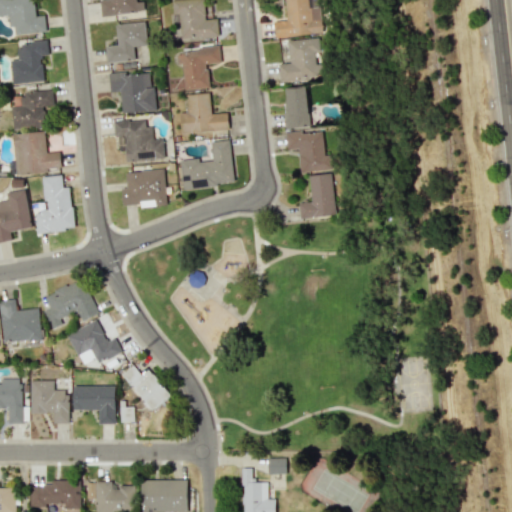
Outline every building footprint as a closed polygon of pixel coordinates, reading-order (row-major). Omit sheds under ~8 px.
[(45,31),(44,15),(34,16),(33,0),(0,0),(0,15),(7,15),(8,27),(14,26),(14,34),(45,31)] [(99,0),(100,15),(143,11),(142,0),(99,0)] [(218,35),(217,18),(204,19),(202,0),(171,0),(172,16),(176,16),(176,22),(179,22),(180,38),(218,35)] [(283,0),(286,20),(273,21),(275,37),(323,33),(320,5),(308,6),(307,0),(283,0)] [(115,23),(116,45),(105,45),(106,62),(134,60),(133,46),(146,45),(145,21),(115,23)] [(286,40),(289,63),(277,64),(279,81),(322,76),(318,37),(286,40)] [(43,81),(41,55),(47,55),(47,42),(16,43),(17,59),(10,60),(11,83),(43,81)] [(208,88),(207,63),(220,62),(219,48),(176,50),(176,63),(182,63),(183,89),(208,88)] [(121,113),(154,111),(151,72),(124,74),(124,71),(109,72),(110,92),(120,91),(121,113)] [(286,127),(308,126),(306,86),(285,87),(286,127)] [(14,129),(45,126),(43,106),(54,105),(52,90),(11,94),(14,129)] [(228,129),(227,112),(210,114),(208,92),(185,94),(187,112),(179,112),(180,133),(228,129)] [(124,136),(125,161),(164,158),(162,138),(152,139),(151,126),(145,127),(144,119),(113,121),(114,136),(124,136)] [(298,148),(299,171),(326,169),(323,129),(285,133),(286,149),(298,148)] [(13,133),(15,174),(47,172),(47,168),(60,167),(59,151),(45,152),(44,131),(13,133)] [(183,189),(234,183),(229,139),(210,142),(212,160),(199,162),(198,157),(179,160),(183,189)] [(334,215),(331,173),(308,175),(310,202),(298,202),(299,217),(334,215)] [(42,176),(45,210),(34,211),(36,232),(73,229),(70,187),(62,187),(61,175),(42,176)] [(6,192),(7,200),(0,200),(0,241),(11,239),(10,231),(31,227),(25,189),(6,192)] [(51,329),(63,323),(60,318),(76,310),(81,321),(97,313),(81,278),(43,295),(49,307),(43,310),(51,329)] [(0,315),(3,342),(41,338),(38,308),(15,310),(14,299),(0,299),(0,315)] [(66,334),(82,364),(95,357),(98,363),(121,351),(114,337),(107,341),(96,319),(66,334)] [(170,395),(149,368),(141,375),(133,365),(122,373),(152,410),(170,395)] [(0,407),(7,408),(7,422),(28,423),(28,393),(20,393),(20,378),(0,377),(0,407)] [(68,391),(53,390),(53,380),(30,380),(29,412),(53,412),(52,422),(68,423),(68,391)] [(98,423),(115,423),(114,385),(72,385),(73,410),(98,409),(98,423)] [(121,421),(133,421),(133,406),(121,407),(121,421)] [(267,458),(267,473),(285,473),(285,457),(267,458)] [(274,511),(274,499),(266,499),(267,482),(251,482),(251,468),(242,468),(241,511),(274,511)] [(186,479),(140,480),(140,511),(166,511),(187,511),(186,479)] [(133,511),(134,485),(114,485),(114,481),(95,481),(95,482),(87,482),(87,498),(95,498),(95,511),(133,511)] [(29,482),(29,505),(64,505),(64,508),(80,508),(80,482),(29,482)]
